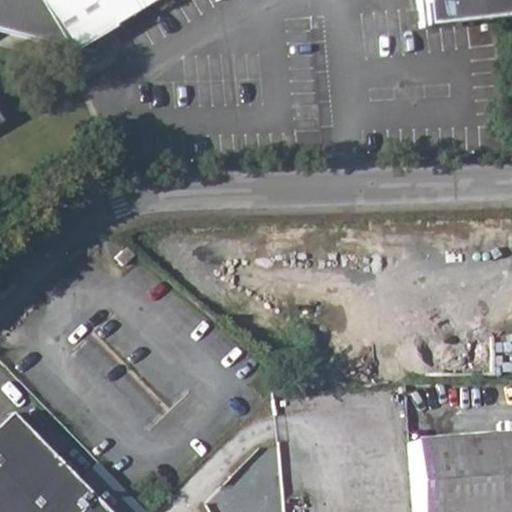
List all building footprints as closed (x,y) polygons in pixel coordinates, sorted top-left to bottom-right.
[(0,0),(0,48),(68,69),(74,49),(152,0),(204,0),(206,2),(209,0),(416,0),(421,30),(508,17),(505,0),(0,0)] [(74,49),(68,69),(74,71),(82,45),(74,49)] [(121,251),(112,260),(119,266),(127,257),(121,251)] [(0,421),(0,511),(78,511),(87,504),(6,416),(0,421)] [(511,511),(511,434),(412,442),(417,511),(511,511)]
